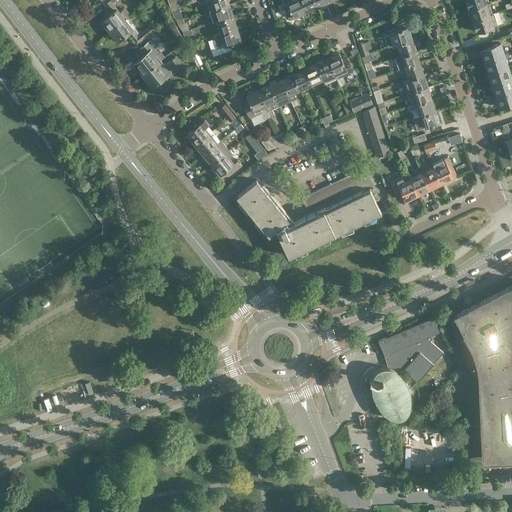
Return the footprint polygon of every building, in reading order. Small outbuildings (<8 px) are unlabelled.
[(118,10),(116,8),(112,2),(115,0),(103,0),(102,1),(111,12),(102,19),(106,24),(104,25),(109,31),(126,17),(126,16),(130,13),(124,6),(118,10)] [(174,0),(167,0),(171,9),(177,7),(174,0)] [(206,0),(209,10),(230,4),(228,0),(206,0)] [(294,17),(306,12),(300,0),(288,0),(286,1),(290,10),(286,12),(289,18),(293,16),(294,17)] [(300,0),(306,12),(317,7),(314,0),(300,0)] [(466,0),(468,6),(469,9),(489,2),(488,0),(466,0)] [(489,2),(469,9),(473,20),(494,14),(494,13),(493,13),(489,2)] [(213,22),(234,16),(230,4),(209,10),(213,22)] [(498,25),(494,14),(473,20),(473,22),(474,22),(476,29),(475,29),(476,31),(482,29),(483,32),(489,31),(488,28),(495,25),(495,26),(498,25)] [(234,16),(213,22),(215,27),(219,25),(221,33),(237,28),(234,16)] [(132,23),(126,17),(109,31),(113,36),(114,35),(118,40),(128,32),(137,44),(157,30),(152,23),(139,33),(132,23)] [(183,31),(189,29),(187,22),(185,22),(183,18),(177,20),(178,24),(183,31)] [(396,44),(412,39),(408,26),(397,30),(397,28),(388,31),(391,38),(393,37),(396,44)] [(237,28),(221,33),(225,46),(242,40),(237,28)] [(416,50),(412,39),(396,44),(399,56),(416,50)] [(143,74),(161,60),(152,48),(155,46),(151,40),(142,47),(146,52),(134,62),(143,74)] [(365,42),(358,44),(362,56),(369,54),(365,42)] [(197,52),(192,43),(187,45),(192,55),(197,52)] [(485,61),(504,55),(500,43),(481,49),(481,51),(479,51),(481,57),(483,56),(485,61)] [(399,69),(403,68),(420,62),(416,50),(399,56),(395,57),(399,69)] [(338,53),(336,52),(333,54),(332,55),(327,58),(335,75),(337,79),(340,85),(343,84),(344,81),(342,75),(353,70),(347,57),(342,59),(339,52),(338,53)] [(488,72),(507,66),(504,55),(485,61),(485,62),(483,63),(485,68),(487,67),(488,72)] [(164,65),(161,60),(143,74),(152,86),(164,76),(165,78),(171,73),(167,68),(172,65),(176,69),(182,64),(176,56),(164,65)] [(337,79),(335,75),(327,58),(316,63),(323,80),(325,84),(337,79)] [(424,74),(420,62),(403,68),(407,80),(424,74)] [(316,63),(304,68),(312,85),(323,80),(316,63)] [(492,84),(511,78),(507,66),(488,72),(489,73),(487,74),(488,79),(490,79),(492,84)] [(304,68),(293,73),(300,90),(312,85),(304,68)] [(300,90),(293,73),(281,79),(289,95),(300,90)] [(406,93),(411,91),(428,86),(424,74),(407,80),(403,81),(406,93)] [(496,95),(511,89),(511,80),(511,78),(492,84),(492,85),(490,85),(492,91),(494,90),(496,95)] [(281,79),(270,84),(277,101),(289,95),(281,79)] [(258,89),(270,117),(275,115),(272,109),(273,108),(271,103),(277,101),(270,84),(258,89)] [(410,105),(411,104),(415,103),(432,98),(428,86),(411,91),(406,93),(410,105)] [(380,88),(373,90),(375,95),(377,103),(384,101),(381,93),(380,88)] [(270,117),(258,89),(253,91),(251,91),(248,92),(247,94),(246,95),(248,100),(243,102),(249,117),(262,111),(266,119),(270,117)] [(511,89),(496,95),(497,100),(495,101),(497,106),(499,106),(500,107),(511,103),(511,89)] [(362,96),(366,106),(372,103),(368,93),(362,96)] [(360,109),(366,106),(362,96),(356,99),(360,109)] [(415,103),(416,108),(419,115),(436,110),(432,98),(415,103)] [(354,112),(360,109),(356,99),(351,101),(354,112)] [(381,114),(387,112),(385,106),(384,101),(377,103),(381,114)] [(228,118),(233,114),(225,104),(219,108),(228,118)] [(365,118),(377,114),(375,106),(363,111),(365,118)] [(436,110),(419,115),(419,116),(416,116),(417,121),(420,121),(423,128),(440,122),(436,110)] [(387,112),(381,114),(383,121),(389,119),(387,112)] [(367,124),(379,120),(377,114),(365,118),(367,124)] [(195,145),(213,130),(209,125),(205,120),(187,134),(195,145)] [(369,131),(381,127),(379,120),(367,124),(369,131)] [(244,127),(241,123),(235,128),(238,131),(244,127)] [(371,137),(383,133),(381,127),(369,131),(371,137)] [(203,155),(221,141),(213,130),(195,145),(203,155)] [(273,136),(280,144),(286,141),(279,133),(273,136)] [(373,144),(385,140),(383,133),(371,137),(373,144)] [(415,143),(427,139),(425,133),(413,137),(415,143)] [(274,147),(280,144),(273,136),(267,138),(274,147)] [(268,149),(274,147),(267,138),(261,141),(268,149)] [(446,139),(436,142),(438,148),(448,145),(446,139)] [(211,165),(230,150),(221,140),(221,141),(203,155),(211,165)] [(375,150),(387,146),(385,140),(373,144),(375,150)] [(434,141),(424,144),(426,151),(437,148),(434,141)] [(387,146),(375,150),(377,156),(389,152),(387,146)] [(414,157),(418,155),(419,155),(417,152),(419,151),(417,147),(411,150),(414,157)] [(259,160),(267,153),(263,148),(254,154),(259,160)] [(402,149),(397,151),(401,158),(405,156),(402,149)] [(230,150),(211,165),(222,178),(229,173),(230,174),(242,165),(237,159),(233,163),(229,158),(233,154),(230,150)] [(441,184),(457,177),(447,157),(432,165),(433,168),(441,184)] [(422,173),(430,190),(441,184),(433,168),(422,173)] [(365,180),(360,170),(302,198),(307,208),(365,180)] [(418,195),(430,190),(422,173),(411,179),(418,195)] [(418,195),(411,179),(404,182),(402,176),(391,182),(396,192),(401,190),(407,201),(418,195)] [(288,221),(290,219),(257,180),(237,196),(269,236),(277,230),(289,255),(334,233),(335,235),(381,213),(370,189),(325,210),(325,209),(287,227),(285,223),(288,220),(288,221)] [(456,317),(451,320),(459,329),(463,334),(469,344),(473,352),(476,360),(478,369),(479,376),(481,435),(483,435),(484,449),(484,451),(486,454),(487,456),(490,458),(493,459),(495,459),(498,459),(501,457),(503,456),(505,457),(511,457),(511,327),(511,324),(511,323),(511,284),(455,315),(456,317)] [(417,380),(443,351),(430,340),(432,338),(431,335),(440,331),(433,317),(378,340),(385,355),(387,354),(391,362),(391,363),(390,367),(389,367),(386,366),(383,367),(381,367),(379,369),(377,370),(375,372),(373,375),(373,377),(370,376),(369,378),(372,379),(372,381),(372,387),(372,390),(373,393),(374,396),(375,399),(375,400),(377,403),(379,406),(381,409),(383,411),(381,413),(385,417),(387,414),(390,416),(393,417),(396,418),(399,418),(402,417),(403,416),(405,415),(407,413),(409,410),(410,406),(411,403),(411,400),(411,397),(411,394),(410,391),(409,388),(408,385),(407,382),(405,379),(403,377),(401,374),(400,373),(404,369),(417,380)] [(418,445),(411,446),(412,460),(433,459),(433,451),(448,450),(448,436),(418,437),(418,445)]
